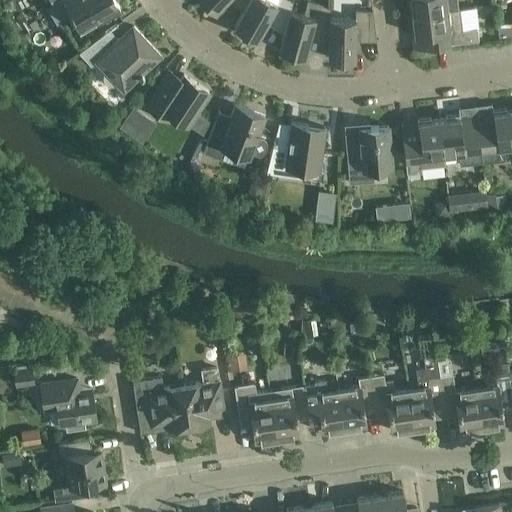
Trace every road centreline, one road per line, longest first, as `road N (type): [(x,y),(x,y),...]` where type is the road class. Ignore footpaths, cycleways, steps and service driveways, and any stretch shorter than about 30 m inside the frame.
road 1 (residential): [(142,489),(114,332),(0,276)]
road 2 (residential): [(142,489),(392,458),(426,462)]
road 3 (residential): [(159,0),(201,42),(305,89),(393,92)]
road 4 (residential): [(393,92),(511,74)]
